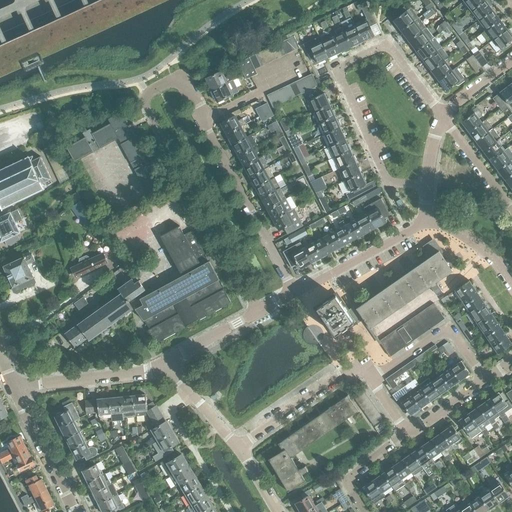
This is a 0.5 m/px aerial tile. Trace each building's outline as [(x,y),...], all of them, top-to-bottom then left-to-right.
[(0,0),(0,81),(68,51),(122,27),(175,3),(180,0),(0,0)] [(465,0),(465,1),(472,11),(485,1),(484,0),(465,0)] [(472,11),(479,20),(492,10),(485,1),(472,11)] [(366,18),(355,23),(354,23),(363,41),(374,35),(370,27),(376,24),(366,2),(348,10),(351,15),(362,9),(366,18)] [(428,11),(430,9),(434,6),(431,3),(426,6),(425,7),(428,11)] [(441,4),(438,6),(442,12),(446,10),(441,4)] [(430,9),(434,14),(438,12),(434,6),(430,9)] [(393,20),(401,30),(415,20),(419,18),(411,7),(407,10),(397,17),(393,20)] [(404,7),(395,14),(397,17),(407,10),(404,7)] [(479,20),(486,29),(500,19),(492,10),(479,20)] [(445,16),(450,22),(454,19),(449,13),(445,16)] [(489,43),(494,40),(494,39),(507,29),(500,19),(486,29),(486,30),(482,33),(489,43)] [(401,30),(409,41),(422,30),(415,20),(401,30)] [(354,22),(343,27),(351,46),(363,41),(354,23),(355,23),(354,22)] [(452,25),(457,31),(460,29),(456,23),(452,25)] [(337,34),(333,36),(340,51),(351,46),(343,27),(335,31),(337,34)] [(409,41),(416,51),(430,40),(434,37),(426,27),(422,30),(409,41)] [(494,39),(494,40),(501,49),(511,40),(511,35),(507,29),(494,39)] [(331,32),(320,38),(329,57),(340,51),(333,36),(331,32)] [(294,35),(288,38),(293,51),(300,48),(294,35)] [(320,38),(320,36),(303,44),(310,59),(315,56),(318,62),(329,57),(320,38)] [(288,38),(282,41),(288,53),(293,51),(288,38)] [(416,51),(424,61),(437,50),(430,40),(416,51)] [(282,41),(277,43),(282,56),(288,53),(282,41)] [(467,45),(474,54),(479,50),(476,47),(475,48),(471,42),(467,45)] [(277,43),(271,46),(277,58),(282,56),(277,43)] [(271,46),(266,49),(272,61),(277,58),(271,46)] [(464,46),(460,49),(464,54),(468,51),(464,46)] [(266,49),(261,51),(266,63),(272,61),(266,49)] [(424,61),(431,70),(445,60),(437,50),(424,61)] [(479,50),(474,54),(484,67),(489,63),(479,50)] [(261,51),(255,54),(261,66),(266,63),(261,51)] [(255,54),(249,57),(255,69),(261,66),(255,54)] [(467,60),(476,72),(481,68),(472,56),(467,60)] [(249,57),(244,59),(252,76),(257,73),(255,69),(249,57)] [(252,76),(244,59),(238,62),(246,79),(252,76)] [(431,70),(439,81),(453,70),(452,70),(445,60),(431,70)] [(453,70),(439,81),(446,90),(455,84),(456,84),(457,85),(458,85),(459,84),(465,79),(456,67),(452,70),(453,70)] [(205,78),(211,90),(233,80),(231,75),(225,78),(221,70),(205,78)] [(311,89),(315,87),(318,86),(312,73),(305,77),(311,89)] [(300,79),(305,92),(311,89),(305,77),(300,79)] [(300,94),(302,93),(305,92),(300,79),(294,82),(300,94)] [(233,80),(211,90),(217,102),(219,101),(220,103),(223,101),(223,99),(233,94),(238,91),(233,80)] [(294,97),(300,94),(294,82),(289,84),(294,97)] [(289,99),(294,97),(289,84),(283,87),(289,99)] [(511,107),(511,87),(510,85),(500,92),(511,107)] [(283,102),(289,99),(283,87),(278,89),(283,102)] [(309,100),(315,112),(330,105),(324,93),(319,95),(315,87),(311,89),(305,92),(302,93),(306,101),(309,100)] [(278,105),(283,102),(278,89),(272,92),(278,105)] [(273,107),(278,105),(272,92),(267,94),(273,107)] [(493,98),(500,108),(506,104),(498,94),(493,98)] [(268,103),(262,106),(268,118),(273,115),(268,103)] [(506,104),(500,108),(504,113),(509,108),(506,104)] [(315,112),(320,123),(335,117),(330,105),(315,112)] [(268,118),(262,106),(256,108),(261,121),(268,118)] [(461,122),(468,133),(482,122),(481,122),(478,119),(482,115),(476,107),(465,115),(467,118),(461,122)] [(120,143),(145,188),(160,180),(153,167),(157,165),(147,145),(142,148),(135,135),(131,129),(135,127),(133,123),(129,125),(122,111),(108,119),(111,124),(93,133),(90,129),(83,133),(85,138),(67,148),(74,161),(118,137),(121,142),(120,143)] [(222,123),(227,134),(242,126),(246,124),(243,118),(239,121),(236,115),(222,123)] [(320,123),(325,135),(340,128),(335,117),(320,123)] [(468,133),(476,142),(489,132),(494,129),(486,119),(482,123),(482,122),(468,133)] [(272,123),(276,130),(280,128),(277,121),(272,123)] [(287,124),(283,126),(288,137),(293,135),(287,124)] [(227,134),(233,145),(247,137),(242,126),(227,134)] [(325,135),(330,146),(345,139),(340,128),(325,135)] [(35,133),(39,144),(45,142),(40,131),(35,133)] [(476,142),(483,152),(496,141),(489,132),(476,142)] [(233,145),(239,155),(253,148),(258,145),(254,138),(250,135),(247,137),(233,145)] [(280,138),(283,145),(288,143),(284,136),(280,138)] [(330,146),(335,157),(351,151),(345,139),(330,146)] [(483,152),(490,161),(503,151),(496,141),(483,152)] [(239,155),(245,166),(259,159),(253,148),(239,155)] [(47,154),(57,176),(66,172),(56,149),(47,154)] [(335,157),(340,169),(356,162),(351,151),(335,157)] [(490,161),(497,170),(511,160),(503,151),(490,161)] [(0,205),(2,209),(45,188),(44,187),(47,186),(47,185),(52,183),(51,180),(52,179),(41,156),(35,159),(33,156),(30,157),(29,156),(0,169),(0,205)] [(245,166),(251,177),(269,167),(263,156),(259,159),(245,166)] [(291,160),(294,167),(299,165),(295,158),(291,160)] [(497,170),(504,180),(511,173),(511,161),(511,160),(497,170)] [(340,169),(346,180),(361,173),(356,162),(340,169)] [(251,177),(256,187),(275,178),(269,167),(251,177)] [(361,173),(346,180),(351,191),(347,193),(350,200),(365,192),(362,187),(366,185),(361,173)] [(284,194),(308,182),(304,175),(263,198),(268,208),(287,198),(284,194)] [(256,187),(262,198),(280,188),(275,178),(256,187)] [(180,188),(177,183),(171,186),(174,192),(180,188)] [(310,186),(305,188),(309,196),(313,193),(310,186)] [(369,199),(383,191),(381,187),(366,195),(369,199)] [(321,191),(317,193),(326,213),(331,210),(324,197),(321,191)] [(73,202),(81,197),(78,192),(70,196),(73,202)] [(366,195),(359,199),(361,203),(369,199),(366,195)] [(268,209),(274,219),(287,212),(288,212),(292,209),(287,198),(268,209)] [(381,198),(364,208),(368,214),(375,228),(386,222),(384,218),(389,215),(390,214),(381,198)] [(97,203),(106,219),(113,215),(104,199),(97,203)] [(79,202),(74,206),(85,223),(91,218),(90,217),(79,202)] [(345,206),(337,210),(340,215),(347,211),(345,206)] [(287,212),(274,219),(280,231),(285,228),(288,234),(299,228),(304,226),(294,208),(292,209),(288,212),(287,212)] [(0,239),(1,242),(15,235),(21,233),(16,222),(22,219),(17,209),(0,217),(0,239)] [(340,215),(337,210),(331,214),(334,218),(340,215)] [(368,214),(357,220),(365,234),(375,228),(368,214)] [(323,218),(316,222),(319,227),(326,223),(323,218)] [(190,224),(191,226),(193,230),(200,226),(197,220),(190,224)] [(341,229),(335,232),(343,246),(354,240),(346,226),(347,226),(344,220),(338,223),(341,229)] [(357,220),(347,226),(346,226),(354,240),(365,234),(357,220)] [(319,227),(316,222),(310,225),(312,230),(319,227)] [(216,274),(205,253),(203,251),(192,231),(185,235),(180,226),(161,236),(181,272),(183,271),(185,275),(140,299),(143,305),(136,309),(144,320),(145,320),(151,329),(149,330),(157,344),(232,302),(219,279),(217,275),(216,274)] [(305,228),(300,231),(303,237),(308,234),(305,228)] [(303,237),(300,231),(289,236),(293,243),(303,237)] [(335,232),(325,238),(332,252),(343,246),(335,232)] [(325,238),(314,243),(322,257),(332,252),(325,238)] [(428,249),(435,245),(432,240),(425,244),(428,249)] [(303,249),(304,249),(301,243),(289,249),(300,269),(311,263),(303,249)] [(314,243),(304,249),(303,249),(311,263),(322,257),(314,243)] [(356,308),(369,326),(429,284),(431,288),(430,288),(434,294),(439,290),(437,287),(440,285),(438,281),(436,279),(451,269),(439,251),(356,308)] [(71,267),(76,276),(96,267),(107,261),(103,252),(89,258),(88,256),(86,255),(80,258),(79,260),(80,262),(71,267)] [(5,266),(14,286),(34,277),(28,264),(35,261),(32,254),(25,257),(24,257),(5,266)] [(60,269),(63,262),(56,260),(54,267),(60,269)] [(34,277),(14,286),(13,289),(14,293),(17,293),(22,291),(23,288),(27,287),(29,288),(35,285),(36,282),(34,277)] [(78,325),(66,334),(75,347),(88,338),(89,339),(90,340),(96,336),(100,333),(133,309),(133,308),(130,303),(128,301),(132,299),(136,297),(137,295),(138,295),(146,290),(139,281),(137,282),(136,283),(135,282),(133,279),(119,289),(122,293),(116,298),(84,320),(78,325)] [(455,290),(462,300),(476,291),(469,280),(455,290)] [(462,300),(469,311),(483,302),(476,291),(462,300)] [(441,299),(444,303),(449,300),(446,295),(441,299)] [(354,322),(336,296),(317,309),(335,335),(354,322)] [(84,297),(74,303),(79,310),(89,303),(84,297)] [(469,311),(476,321),(490,312),(483,302),(469,311)] [(433,303),(427,308),(438,324),(444,319),(433,303)] [(427,308),(421,312),(432,328),(438,324),(427,308)] [(421,312),(415,316),(426,332),(432,328),(421,312)] [(476,321),(483,332),(497,323),(490,312),(476,321)] [(415,316),(409,320),(420,336),(426,332),(415,316)] [(409,320),(403,325),(414,340),(420,336),(409,320)] [(483,332),(490,342),(504,333),(497,323),(483,332)] [(403,325),(397,329),(408,344),(414,340),(403,325)] [(463,330),(470,341),(474,338),(467,328),(463,330)] [(397,329),(391,333),(402,349),(408,344),(397,329)] [(391,333),(385,337),(396,353),(402,349),(391,333)] [(504,333),(490,342),(497,353),(511,344),(504,333)] [(396,353),(385,337),(379,341),(390,357),(396,353)] [(443,345),(446,350),(450,355),(455,352),(448,342),(443,345)] [(441,354),(446,350),(443,345),(438,349),(441,354)] [(415,358),(418,363),(424,359),(421,355),(415,358)] [(461,361),(451,368),(460,381),(470,373),(461,361)] [(401,368),(395,372),(398,377),(404,373),(401,368)] [(451,368),(441,375),(450,387),(460,381),(451,368)] [(398,385),(394,380),(390,375),(385,379),(392,389),(398,385)] [(441,375),(431,382),(440,394),(450,387),(441,375)] [(422,388),(421,389),(430,401),(440,394),(431,382),(422,388)] [(419,384),(409,391),(411,395),(420,408),(430,401),(421,389),(422,388),(419,384)] [(352,395),(356,400),(366,393),(362,388),(352,395)] [(411,395),(409,391),(399,398),(402,402),(401,402),(410,415),(420,408),(411,395)] [(356,400),(359,406),(369,398),(366,393),(356,400)] [(488,400),(500,416),(504,423),(509,419),(504,413),(511,407),(511,406),(508,401),(505,402),(499,393),(488,400)] [(148,410),(146,394),(133,395),(135,411),(136,416),(147,415),(146,410),(148,410)] [(133,395),(121,397),(123,412),(135,411),(133,395)] [(269,459),(288,491),(305,481),(302,475),(308,471),(305,466),(299,470),(292,458),(359,411),(348,395),(279,443),(283,450),(269,459)] [(121,397),(109,398),(111,413),(123,412),(121,397)] [(91,400),(92,412),(99,412),(99,414),(111,413),(109,398),(91,400)] [(359,406),(363,411),(373,403),(369,398),(359,406)] [(488,400),(478,407),(490,424),(491,423),(495,430),(500,427),(495,419),(500,416),(488,400)] [(55,415),(61,427),(75,420),(74,420),(80,417),(72,401),(63,406),(66,410),(55,415)] [(363,411),(366,416),(377,409),(373,403),(363,411)] [(147,412),(150,417),(160,410),(157,405),(147,412)] [(478,407),(469,413),(481,432),(482,431),(485,436),(490,433),(486,427),(490,424),(478,407)] [(366,416),(370,421),(380,414),(377,409),(366,416)] [(150,417),(153,422),(163,416),(160,410),(150,417)] [(481,432),(469,413),(459,420),(472,439),(481,432)] [(380,414),(370,421),(373,426),(384,419),(380,414)] [(153,422),(156,427),(166,421),(163,416),(153,422)] [(61,427),(66,438),(80,431),(75,420),(61,427)] [(146,443),(148,446),(173,431),(166,420),(166,421),(156,427),(152,429),(156,436),(150,439),(151,440),(146,443)] [(383,421),(375,427),(381,436),(381,437),(389,431),(389,430),(383,421)] [(452,425),(442,432),(454,449),(455,449),(459,448),(459,444),(463,441),(452,425)] [(66,438),(71,449),(85,442),(80,431),(66,438)] [(173,431),(148,446),(148,447),(153,444),(159,453),(153,456),(156,461),(174,450),(171,446),(179,441),(173,431)] [(442,432),(432,439),(441,451),(449,462),(454,459),(449,452),(454,449),(442,432)] [(104,433),(98,435),(101,442),(107,439),(104,433)] [(0,453),(0,458),(0,459),(26,446),(20,435),(13,438),(13,437),(12,437),(9,439),(8,440),(9,441),(7,441),(11,448),(0,453)] [(431,458),(441,451),(432,439),(427,443),(422,446),(431,458)] [(85,442),(71,449),(77,460),(84,456),(86,460),(96,455),(98,451),(96,447),(92,446),(88,448),(85,442)] [(116,449),(124,464),(130,460),(123,445),(116,449)] [(15,456),(22,470),(23,472),(32,468),(31,466),(35,464),(26,446),(0,459),(2,462),(15,456)] [(422,446),(413,453),(424,469),(429,476),(434,473),(430,468),(435,464),(431,458),(422,446)] [(479,446),(474,449),(480,458),(490,451),(487,447),(482,450),(479,446)] [(480,458),(474,449),(469,452),(472,457),(467,460),(470,465),(480,458)] [(424,469),(413,453),(408,456),(403,460),(411,472),(414,476),(424,469)] [(170,475),(174,473),(188,465),(182,454),(177,457),(175,454),(160,462),(168,475),(170,475)] [(130,460),(124,464),(130,475),(136,471),(130,460)] [(411,472),(403,460),(399,462),(395,465),(394,463),(393,463),(392,464),(394,466),(393,467),(401,479),(403,481),(406,480),(406,478),(405,476),(411,472)] [(444,466),(440,461),(436,464),(435,464),(439,469),(444,466)] [(82,470),(88,482),(102,475),(96,463),(82,470)] [(194,475),(188,465),(174,473),(170,475),(169,476),(176,486),(180,484),(194,475)] [(401,479),(393,467),(383,474),(391,486),(395,491),(405,484),(403,481),(401,479)] [(88,482),(93,493),(111,484),(106,473),(102,475),(88,482)] [(383,474),(373,480),(382,492),(391,486),(383,474)] [(21,497),(23,501),(47,489),(42,478),(39,480),(36,475),(26,480),(29,486),(30,485),(35,495),(29,498),(27,495),(21,497)] [(180,484),(186,494),(201,485),(194,475),(180,484)] [(382,492),(373,480),(363,487),(374,502),(384,496),(382,493),(382,492)] [(313,487),(316,492),(327,486),(323,481),(313,487)] [(406,484),(409,489),(414,486),(410,481),(406,484)] [(142,482),(135,485),(138,491),(145,488),(145,487),(142,482)] [(93,493),(99,503),(118,494),(112,483),(111,484),(93,493)] [(500,483),(489,490),(498,503),(509,496),(500,483)] [(186,494),(193,504),(207,496),(201,485),(186,494)] [(444,486),(436,491),(440,496),(447,491),(444,486)] [(150,498),(145,487),(145,488),(138,491),(143,501),(150,498)] [(47,489),(23,501),(25,505),(37,500),(38,501),(34,503),(38,511),(54,504),(47,489)] [(489,490),(480,496),(489,510),(498,503),(489,490)] [(118,494),(99,503),(102,511),(108,511),(117,508),(118,509),(120,510),(125,507),(118,494)] [(386,498),(390,503),(394,500),(391,495),(386,498)] [(203,511),(213,506),(207,496),(193,504),(188,507),(191,511),(203,511)] [(296,504),(300,511),(305,511),(315,506),(309,496),(296,504)] [(407,508),(417,501),(414,496),(404,503),(407,508)] [(480,496),(471,503),(470,503),(475,511),(485,511),(489,510),(480,496)] [(456,503),(455,504),(460,511),(475,511),(470,503),(471,503),(467,497),(457,504),(456,503)] [(425,499),(414,507),(417,511),(428,504),(425,499)] [(305,511),(326,511),(324,508),(325,507),(322,502),(315,506),(305,511)]
